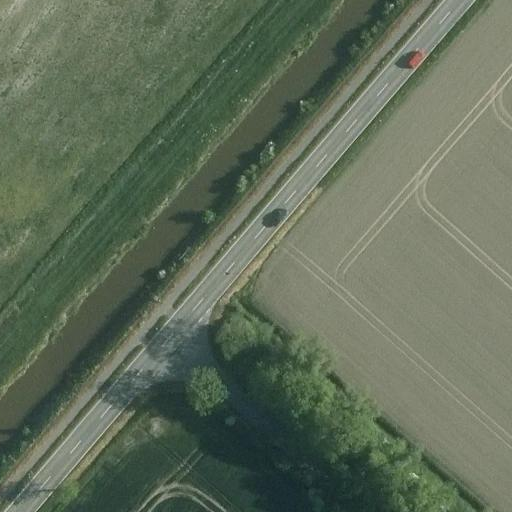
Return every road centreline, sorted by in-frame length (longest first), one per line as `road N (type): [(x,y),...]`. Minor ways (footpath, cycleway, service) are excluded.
road 1 (secondary): [(168,343),(465,0)]
road 2 (residential): [(168,343),(360,511)]
road 3 (secondary): [(22,511),(168,343)]
